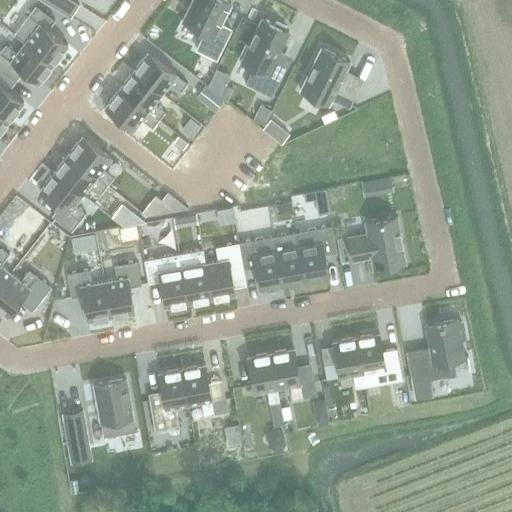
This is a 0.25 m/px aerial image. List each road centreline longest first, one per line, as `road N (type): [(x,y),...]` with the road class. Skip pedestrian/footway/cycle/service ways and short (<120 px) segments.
road 1 (residential): [(0,350),(15,363),(447,285),(392,45),(301,0)]
road 2 (residential): [(70,97),(183,186),(209,183),(249,131)]
road 3 (residential): [(70,97),(146,0)]
